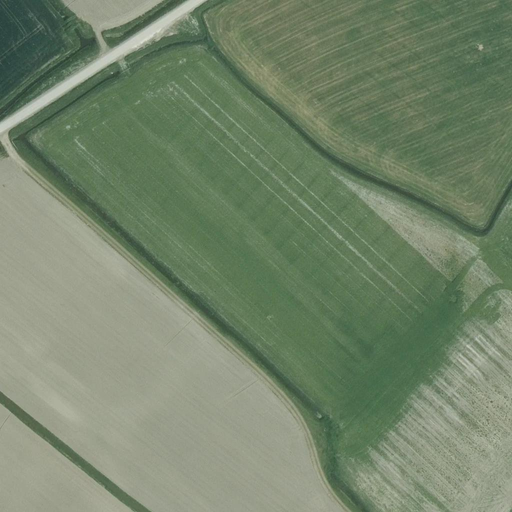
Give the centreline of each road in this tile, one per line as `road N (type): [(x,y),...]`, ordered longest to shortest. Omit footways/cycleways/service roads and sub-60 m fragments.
road 1 (track): [(3,125),(15,157),(278,402),(323,495),(343,511)]
road 2 (unclassified): [(0,127),(199,0)]
